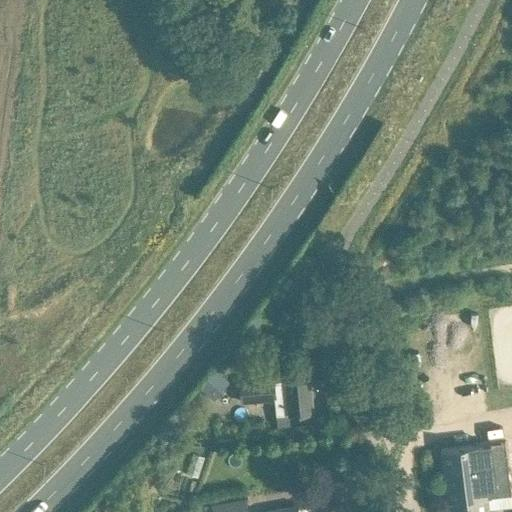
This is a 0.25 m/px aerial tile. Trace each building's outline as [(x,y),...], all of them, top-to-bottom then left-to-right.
[(214,369),(199,388),(214,401),(230,381),(214,369)] [(313,411),(309,373),(286,375),(286,379),(275,380),(274,376),(240,380),(242,402),(275,399),(277,414),(313,411)] [(180,406),(167,421),(175,428),(188,413),(180,406)] [(191,417),(191,434),(215,434),(215,417),(191,417)] [(511,493),(506,441),(442,449),(449,511),(503,511),(503,507),(510,506),(511,507),(511,506),(511,493)] [(149,473),(139,486),(147,492),(157,479),(149,473)] [(248,511),(245,498),(213,504),(214,511),(248,511)] [(268,511),(342,511),(341,503),(299,511),(297,505),(278,508),(268,510),(268,511)]
